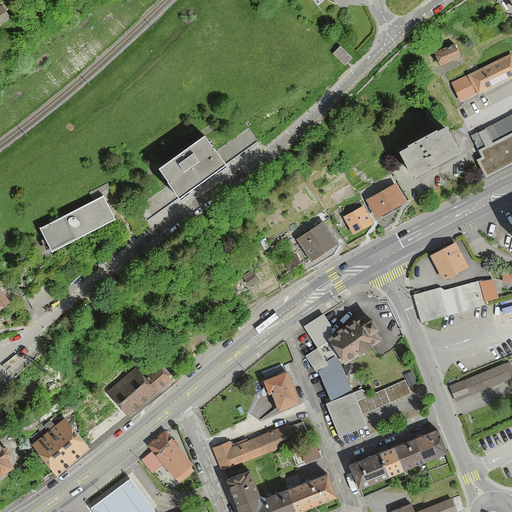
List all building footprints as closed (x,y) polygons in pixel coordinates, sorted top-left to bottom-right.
[(455,44),(436,52),(442,66),(461,58),(455,44)] [(340,47),(333,54),(345,65),(351,58),(340,47)] [(477,94),(511,76),(511,52),(468,75),(451,83),(461,102),(477,94)] [(511,165),(511,114),(471,136),(482,157),(477,160),(486,179),(511,165)] [(248,128),(216,151),(225,165),(258,141),(248,128)] [(460,153),(447,128),(438,132),(437,130),(407,146),(408,148),(399,153),(413,179),(416,177),(417,179),(459,157),(458,155),(460,153)] [(205,136),(159,169),(168,183),(179,197),(225,165),(216,151),(205,136)] [(137,206),(147,220),(179,197),(168,183),(137,206)] [(396,183),(366,200),(377,219),(406,202),(396,183)] [(103,196),(40,228),(52,251),(115,220),(103,196)] [(373,224),(364,206),(343,217),(353,235),(373,224)] [(339,244),(324,222),(297,240),(311,262),(339,244)] [(468,267),(456,243),(430,256),(442,280),(468,267)] [(294,256),(283,263),(288,271),(299,264),(294,256)] [(252,271),(243,277),(249,286),(258,279),(252,271)] [(511,272),(504,272),(502,281),(511,282),(511,272)] [(58,277),(26,294),(35,309),(51,301),(67,292),(58,277)] [(494,280),(479,284),(484,301),(499,298),(494,280)] [(439,287),(413,295),(421,323),(485,304),(484,301),(479,284),(478,281),(440,292),(439,287)] [(0,287),(0,309),(11,303),(0,287)] [(366,315),(364,311),(334,330),(327,335),(330,339),(342,357),(344,361),(371,344),(382,337),(375,326),(379,323),(372,312),(366,315)] [(327,335),(334,330),(323,313),(304,325),(318,346),(330,339),(327,335)] [(318,346),(305,354),(316,370),(319,369),(332,399),(352,391),(338,359),(342,357),(330,339),(318,346)] [(511,371),(508,361),(450,384),(457,401),(511,379),(511,371)] [(160,363),(144,377),(157,392),(173,378),(160,363)] [(135,367),(106,392),(128,417),(142,404),(157,392),(144,377),(135,367)] [(300,403),(288,372),(263,381),(268,394),(272,392),(278,407),(279,411),(300,403)] [(411,372),(405,374),(410,386),(416,384),(411,372)] [(369,395),(357,400),(363,414),(411,393),(405,380),(369,395)] [(326,402),(339,434),(367,424),(363,414),(357,400),(369,395),(367,391),(361,387),(352,391),(332,399),(326,402)] [(48,432),(31,446),(55,474),(72,461),(89,447),(65,418),(55,426),(48,432)] [(44,426),(48,432),(55,426),(51,420),(44,426)] [(230,440),(212,448),(221,470),(294,439),(287,423),(233,446),(230,440)] [(448,453),(438,429),(422,436),(402,444),(391,448),(363,459),(350,465),(359,489),(448,453)] [(193,463),(167,431),(149,445),(153,451),(164,464),(175,478),(189,466),(193,463)] [(322,457),(315,440),(299,446),(306,463),(322,457)] [(0,445),(0,477),(14,469),(9,459),(10,454),(9,451),(8,449),(1,448),(0,445)] [(164,464),(153,451),(142,460),(153,473),(164,464)] [(189,466),(175,478),(179,483),(194,472),(189,466)] [(250,471),(226,481),(238,509),(262,499),(250,471)] [(327,473),(289,488),(298,511),(302,511),(317,507),(338,498),(327,473)] [(130,476),(91,506),(95,511),(151,511),(155,509),(135,483),(130,476)] [(298,511),(289,488),(262,499),(266,511),(298,511)] [(391,511),(458,511),(453,497),(416,511),(413,503),(391,511)] [(266,511),(262,499),(238,509),(238,511),(266,511)]
